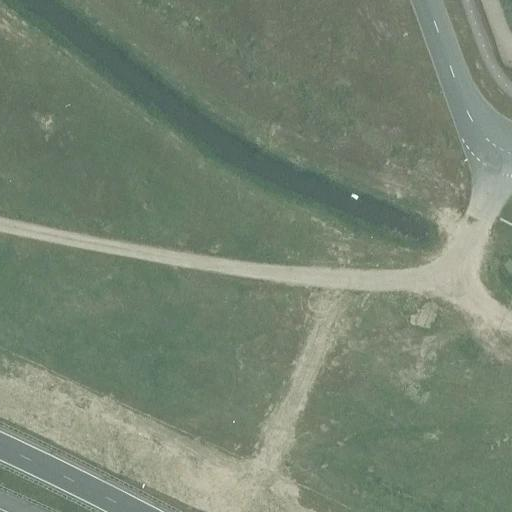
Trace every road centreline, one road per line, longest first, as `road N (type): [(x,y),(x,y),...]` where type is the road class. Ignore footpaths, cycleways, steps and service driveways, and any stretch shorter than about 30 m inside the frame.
road 1 (track): [(0,224),(252,271),(401,279),(436,272),(458,256),(476,221)]
road 2 (unclassified): [(424,0),(459,96),(483,136),(511,153)]
road 3 (trunk): [(131,511),(0,447)]
